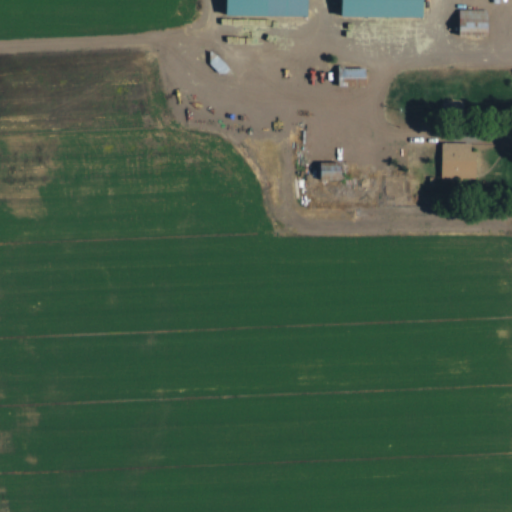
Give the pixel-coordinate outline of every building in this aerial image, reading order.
[(316,0),(316,15),(235,15),(235,0),(316,0)] [(428,0),(428,17),(349,16),(349,0),(428,0)] [(497,9),(497,37),(470,36),(470,8),(497,9)] [(349,67),(349,88),(378,88),(378,67),(349,67)] [(450,142),(451,186),(486,186),(485,152),(480,152),(480,142),(450,142)] [(351,162),(351,180),(331,180),(331,162),(351,162)]
